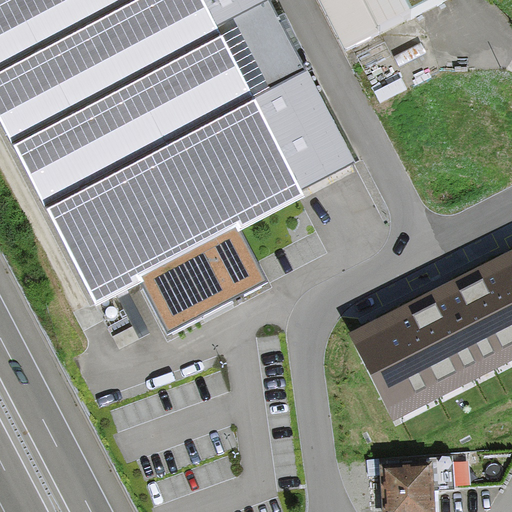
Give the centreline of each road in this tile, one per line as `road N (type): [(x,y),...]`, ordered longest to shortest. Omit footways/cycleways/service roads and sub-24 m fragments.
road 1 (track): [(0,155),(76,297),(128,371)]
road 2 (motorway): [(92,511),(0,335)]
